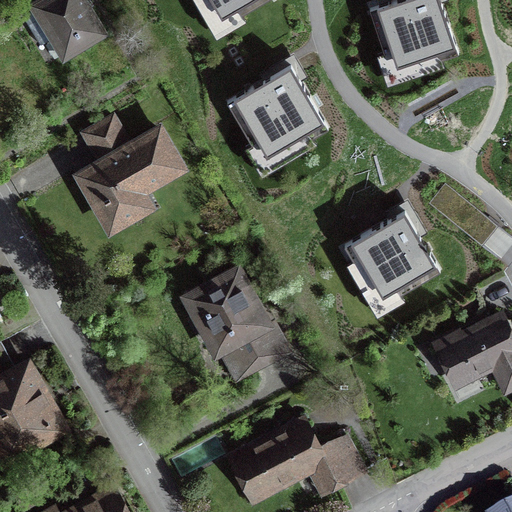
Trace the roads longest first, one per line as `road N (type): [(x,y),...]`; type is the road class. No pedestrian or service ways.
road 1 (residential): [(0,222),(161,511)]
road 2 (residential): [(384,509),(511,443)]
